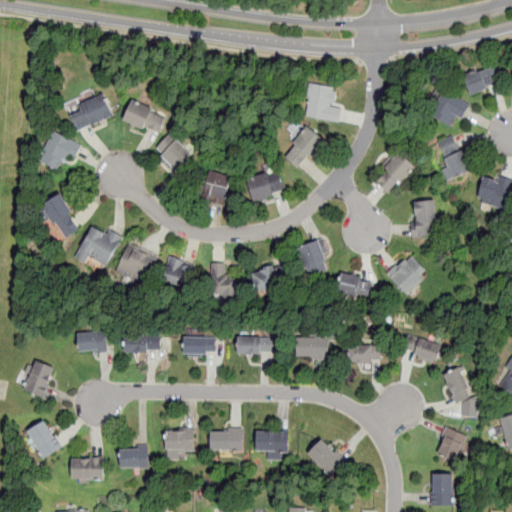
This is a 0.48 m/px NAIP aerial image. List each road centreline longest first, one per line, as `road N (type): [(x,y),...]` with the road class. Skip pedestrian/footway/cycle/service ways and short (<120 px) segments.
road 1 (tertiary): [(0,0),(350,47),(432,44),(511,27)]
road 2 (residential): [(379,23),(369,123),(358,152),(296,218),(249,235),(198,236),(149,207),(117,170)]
road 3 (residential): [(395,511),(397,470),(384,435),(359,413),(312,393),(119,392),(92,409)]
road 4 (tertiary): [(511,1),(416,19),(324,23),(152,0)]
